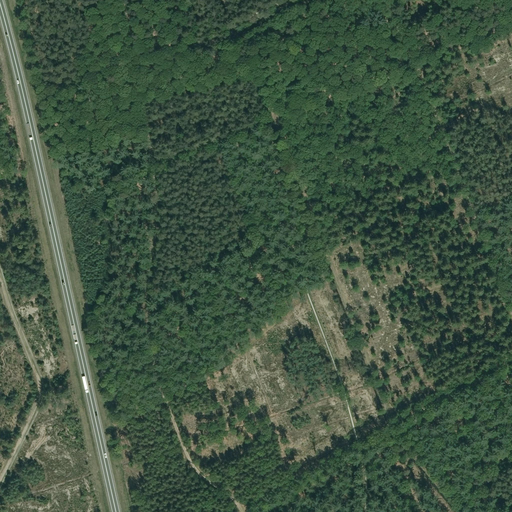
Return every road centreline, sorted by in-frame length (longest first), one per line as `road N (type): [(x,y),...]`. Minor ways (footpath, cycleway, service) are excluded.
road 1 (trunk): [(116,511),(0,5)]
road 2 (track): [(511,318),(381,0)]
road 3 (track): [(273,490),(511,359)]
road 4 (track): [(0,275),(39,389),(0,478)]
road 5 (track): [(155,366),(145,287),(156,219),(152,163)]
road 6 (track): [(241,506),(189,460),(155,366)]
road 7 (track): [(108,0),(152,163)]
